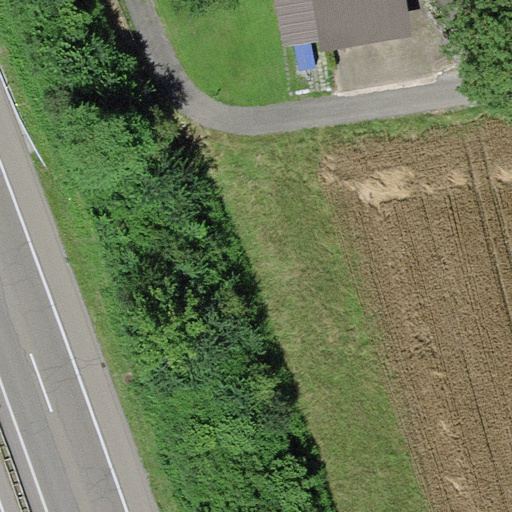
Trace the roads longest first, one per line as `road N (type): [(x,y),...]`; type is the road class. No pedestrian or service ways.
road 1 (residential): [(511,94),(294,123),(218,116),(165,63)]
road 2 (motorway): [(88,511),(0,268)]
